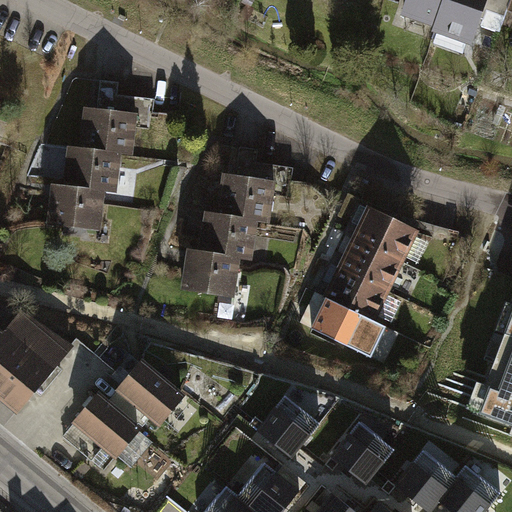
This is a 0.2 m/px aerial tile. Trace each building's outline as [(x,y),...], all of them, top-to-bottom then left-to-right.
[(409,0),(405,12),(439,24),(447,0),(409,0)] [(485,0),(447,0),(439,24),(437,29),(471,41),(479,18),(485,0)] [(491,0),(485,0),(479,18),(485,20),(491,0)] [(511,0),(491,0),(485,20),(483,25),(501,31),(508,11),(511,0)] [(98,109),(115,111),(117,95),(118,83),(101,81),(98,109)] [(115,111),(136,114),(138,98),(117,95),(115,111)] [(135,127),(150,129),(152,112),(153,99),(138,98),(136,114),(135,127)] [(120,152),(120,153),(132,155),(135,127),(136,114),(115,111),(98,109),(87,108),(82,148),(120,152)] [(168,114),(152,112),(150,129),(148,142),(164,144),(168,114)] [(104,190),(103,192),(116,193),(120,153),(120,152),(82,148),(71,146),(66,186),(104,190)] [(257,219),(257,221),(268,223),(273,196),(275,182),(253,179),(256,162),(257,150),(241,148),(237,176),(225,174),(219,214),(257,219)] [(253,179),(275,182),(277,166),(256,162),(253,179)] [(273,196),(287,198),(290,181),(292,168),(277,166),(275,182),(273,196)] [(306,183),(290,181),(287,198),(286,211),(302,213),(306,183)] [(104,190),(66,186),(54,184),(50,224),(99,230),(103,192),(104,190)] [(345,234),(356,239),(401,261),(416,231),(371,209),(363,227),(351,221),(345,234)] [(239,257),(239,258),(251,260),(257,221),(257,219),(219,214),(208,212),(202,251),(239,257)] [(356,239),(342,269),(387,291),(401,261),(356,239)] [(239,257),(202,251),(190,249),(184,290),(233,297),(239,258),(239,257)] [(372,320),(387,291),(342,269),(328,298),(372,320)] [(21,314),(3,336),(49,375),(57,365),(57,364),(65,354),(66,355),(71,349),(21,314)] [(0,394),(19,410),(49,375),(3,336),(0,333),(0,394)] [(511,336),(509,335),(505,334),(476,411),(511,424),(511,336)] [(183,397),(141,363),(120,388),(121,388),(108,404),(135,427),(147,412),(152,416),(152,415),(161,423),(183,397)] [(108,404),(97,395),(76,421),(77,421),(64,437),(93,460),(105,445),(118,455),(139,430),(135,427),(108,404)] [(321,423),(286,395),(257,430),(292,458),(321,423)] [(395,450),(361,422),(332,457),(367,484),(395,450)] [(457,476),(424,450),(396,485),(429,511),(432,511),(440,502),(439,501),(458,477),(457,476)] [(265,462),(239,495),(238,496),(257,511),(282,511),(300,490),(265,462)] [(467,465),(457,476),(458,477),(439,501),(440,502),(453,511),(486,511),(502,493),(467,465)] [(205,511),(257,511),(238,496),(239,495),(227,486),(205,511)] [(357,511),(333,492),(316,511),(357,511)] [(393,511),(380,501),(370,511),(393,511)]
